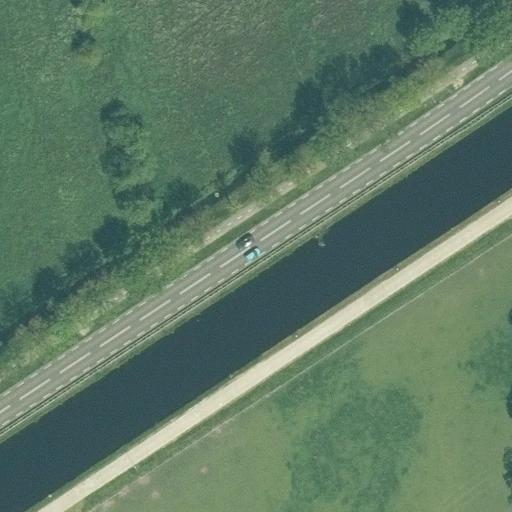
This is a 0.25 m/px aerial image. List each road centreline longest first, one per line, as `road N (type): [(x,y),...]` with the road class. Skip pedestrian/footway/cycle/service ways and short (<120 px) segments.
road 1 (primary): [(0,411),(511,68)]
road 2 (unclassified): [(49,511),(511,204)]
